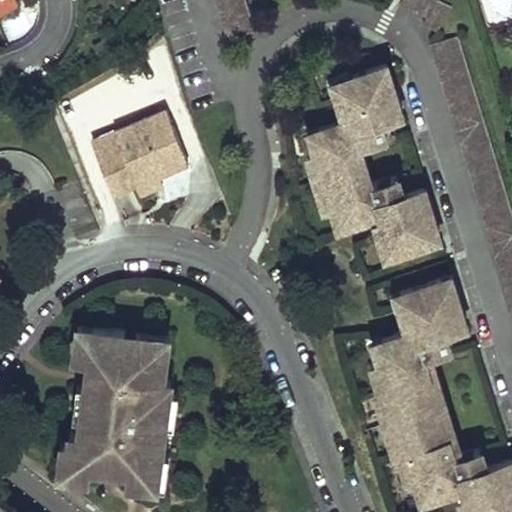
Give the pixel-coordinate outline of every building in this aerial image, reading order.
[(0,0),(0,8),(19,1),(18,0),(0,0)] [(246,0),(216,0),(228,38),(256,30),(246,0)] [(401,0),(401,1),(427,15),(423,23),(439,31),(453,5),(443,0),(401,0)] [(511,202),(461,35),(432,44),(511,307),(511,202)] [(317,179),(325,208),(332,206),(338,225),(372,215),(377,229),(381,242),(386,259),(401,255),(448,241),(431,184),(406,192),(404,184),(401,173),(375,181),(364,146),(391,138),(388,130),(386,121),(409,114),(389,49),(329,67),(341,108),(307,119),(314,142),(306,144),(317,179)] [(119,138),(96,147),(115,192),(138,182),(160,173),(191,161),(168,107),(115,128),(119,138)] [(119,138),(115,128),(92,138),(96,147),(119,138)] [(160,173),(138,182),(143,196),(165,186),(160,173)] [(511,511),(511,447),(487,454),(486,450),(484,445),(482,437),(461,443),(432,347),(452,341),(450,337),(449,331),(470,325),(451,262),(391,280),(397,301),(402,318),(368,329),(375,350),(367,352),(375,380),(371,381),(374,390),(382,418),(393,454),(394,458),(399,456),(414,504),(456,491),(462,511),(511,511)] [(91,353),(95,323),(80,321),(76,351),(91,353)] [(127,327),(95,323),(91,353),(88,376),(87,382),(83,415),(81,426),(72,425),(71,439),(68,458),(93,462),(130,467),(129,480),(161,485),(165,452),(169,421),(173,390),(175,377),(167,376),(171,346),(137,342),(125,340),(127,327)] [(139,329),(137,342),(171,346),(172,333),(139,329)] [(83,415),(87,382),(79,381),(74,414),(83,415)] [(173,390),(169,421),(176,422),(180,391),(173,390)] [(68,458),(71,439),(64,438),(60,471),(91,475),(93,462),(68,458)] [(173,453),(165,452),(161,485),(168,486),(173,453)] [(23,511),(1,495),(0,496),(0,505),(9,511),(23,511)]
